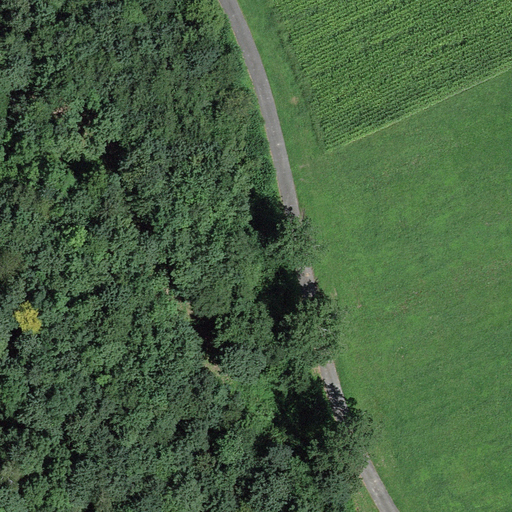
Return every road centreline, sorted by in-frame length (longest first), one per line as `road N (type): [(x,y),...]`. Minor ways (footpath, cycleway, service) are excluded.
road 1 (track): [(0,102),(50,116),(105,155),(178,330),(298,461),(380,496)]
road 2 (track): [(391,511),(363,469),(260,84),(212,0)]
